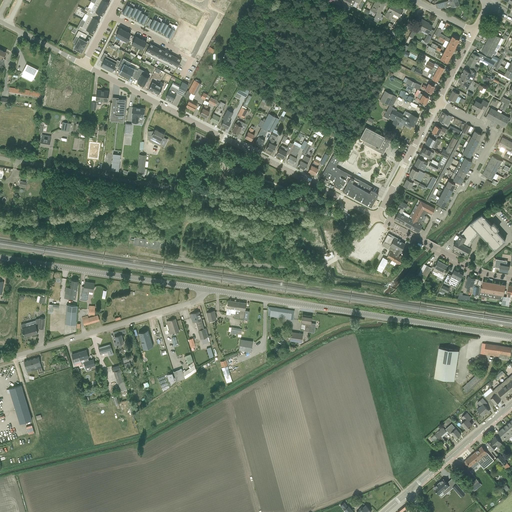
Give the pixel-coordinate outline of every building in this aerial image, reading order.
[(103,0),(96,0),(95,4),(106,9),(109,3),(103,0)] [(178,0),(177,0),(176,3),(175,5),(174,7),(173,9),(180,13),(185,3),(178,0)] [(346,0),(345,3),(343,8),(346,10),(348,5),(349,5),(352,6),(355,0),(359,2),(359,0),(346,0)] [(382,14),(380,13),(386,1),(383,0),(377,0),(376,2),(375,2),(373,5),(371,10),(376,13),(374,18),(378,20),(379,21),(382,14)] [(459,5),(457,0),(450,0),(449,0),(449,1),(440,3),(442,8),(450,6),(451,7),(459,5)] [(192,7),(185,3),(180,13),(187,17),(192,7)] [(106,9),(95,4),(92,9),(89,8),(88,11),(93,14),(94,11),(103,16),(106,9)] [(399,17),(403,10),(391,4),(388,11),(385,16),(391,19),(393,14),(399,17)] [(192,7),(187,17),(194,20),(195,18),(196,17),(197,15),(199,11),(192,7)] [(93,14),(88,11),(86,14),(89,15),(86,21),(97,27),(100,21),(92,17),(93,14)] [(428,33),(430,30),(432,26),(426,23),(427,22),(421,19),(415,31),(419,33),(422,30),(428,33)] [(97,27),(86,21),(82,27),(80,26),(79,29),(84,32),(85,29),(93,33),(97,27)] [(443,35),(440,33),(442,29),(438,27),(434,34),(439,37),(445,40),(449,42),(456,45),(459,40),(452,36),(451,39),(447,37),(443,35)] [(116,35),(121,38),(125,31),(120,28),(116,35)] [(82,52),(87,42),(84,40),(86,35),(79,31),(76,36),(79,38),(74,48),(82,52)] [(125,31),(121,38),(126,41),(130,33),(125,31)] [(490,36),(488,39),(498,44),(501,38),(492,33),(491,33),(492,33),(491,36),(492,36),(491,37),(490,36)] [(132,44),(137,46),(141,39),(136,36),(132,44)] [(141,39),(137,46),(142,49),(146,42),(141,39)] [(486,43),(485,45),(495,50),(498,44),(488,39),(489,39),(488,42),(488,43),(486,43)] [(456,45),(449,42),(446,48),(453,51),(456,45)] [(435,49),(439,51),(441,49),(437,47),(438,46),(432,43),(430,47),(434,48),(435,49)] [(145,53),(151,57),(156,47),(150,44),(145,53)] [(491,56),(495,50),(485,45),(486,46),(484,48),(485,48),(484,49),(483,49),(482,51),(491,56)] [(156,47),(151,57),(157,60),(162,50),(156,47)] [(453,51),(446,48),(443,53),(450,57),(453,51)] [(439,51),(435,49),(434,52),(437,54),(436,57),(447,63),(450,57),(443,53),(439,51)] [(157,60),(163,63),(168,53),(162,50),(157,60)] [(106,68),(111,58),(106,56),(107,54),(104,53),(100,61),(103,62),(101,65),(106,68)] [(174,57),(168,53),(163,63),(169,66),(174,57)] [(487,65),(488,64),(495,67),(497,63),(495,62),(495,61),(491,59),(479,53),(478,55),(473,53),(467,63),(471,65),(469,68),(477,72),(479,68),(474,65),(477,60),(487,65)] [(174,57),(169,66),(176,70),(181,60),(174,57)] [(111,58),(106,68),(112,71),(114,66),(117,67),(120,61),(117,59),(116,61),(111,58)] [(124,76),(129,66),(124,63),(125,61),(122,60),(119,67),(121,68),(119,73),(119,74),(123,76),(124,76)] [(429,69),(440,75),(444,68),(434,63),(434,64),(427,61),(424,66),(425,67),(429,69)] [(37,70),(27,65),(23,73),(33,78),(37,70)] [(134,69),(129,66),(124,76),(129,79),(132,74),(135,75),(137,70),(134,69)] [(144,74),(146,71),(139,68),(134,77),(139,80),(138,82),(144,85),(146,81),(148,82),(150,77),(144,74)] [(464,69),(461,75),(472,81),(474,81),(475,79),(474,77),(477,72),(469,68),(471,69),(469,72),(464,69)] [(429,78),(437,82),(440,75),(429,69),(427,72),(431,74),(429,78)] [(172,76),(167,73),(163,80),(168,83),(172,76)] [(470,84),(472,81),(461,75),(458,81),(462,83),(460,85),(468,89),(470,84)] [(413,87),(416,83),(405,77),(403,81),(405,83),(413,87)] [(189,101),(186,106),(193,111),(197,104),(194,102),(194,101),(192,101),(193,100),(189,99),(189,98),(189,96),(191,93),(195,95),(201,84),(194,80),(188,91),(187,91),(184,96),(189,99),(188,100),(189,101)] [(149,89),(159,94),(162,87),(164,84),(161,82),(159,85),(152,82),(149,89)] [(165,96),(173,100),(178,89),(171,85),(173,82),(165,96)] [(179,88),(185,91),(188,85),(182,82),(179,88)] [(421,88),(431,93),(434,86),(428,83),(427,87),(423,85),(421,88)] [(236,92),(245,97),(250,89),(240,85),(236,92)] [(7,91),(9,91),(8,94),(41,99),(42,92),(9,87),(8,87),(7,91)] [(107,101),(108,91),(97,90),(96,102),(92,102),(91,109),(95,109),(96,105),(101,105),(102,101),(107,101)] [(403,90),(402,91),(401,90),(398,95),(412,102),(414,98),(409,96),(407,95),(405,94),(406,92),(403,90)] [(459,94),(453,91),(449,98),(455,102),(459,94)] [(425,104),(428,98),(419,93),(416,99),(419,101),(425,104)] [(391,98),(383,94),(380,101),(387,105),(391,98)] [(215,106),(218,101),(211,97),(208,102),(209,102),(215,106)] [(476,100),(473,107),(477,109),(475,111),(479,113),(482,108),(485,110),(489,103),(483,100),(481,103),(476,100)] [(111,104),(110,121),(116,122),(116,116),(124,117),(125,101),(118,101),(116,101),(115,105),(111,104)] [(210,119),(217,123),(223,110),(223,109),(225,104),(220,101),(217,107),(217,106),(210,119)] [(203,108),(200,114),(206,117),(209,111),(206,110),(208,106),(207,106),(205,104),(203,108)] [(403,115),(393,110),(394,108),(389,105),(386,112),(383,117),(388,119),(389,117),(399,122),(403,115)] [(144,109),(132,108),(131,117),(132,117),(132,123),(138,124),(138,117),(143,118),(144,109)] [(238,114),(244,118),(248,111),(241,108),(238,114)] [(492,120),(497,111),(491,108),(486,117),(487,117),(489,118),(489,117),(490,118),(490,119),(492,120)] [(230,122),(228,121),(232,113),(227,110),(223,119),(224,119),(221,125),(227,128),(230,122)] [(496,122),(498,124),(503,114),(497,111),(492,120),(492,121),(493,120),(495,121),(497,121),(496,122)] [(444,123),(448,115),(442,112),(438,120),(444,123)] [(275,126),(279,119),(269,113),(265,119),(261,127),(261,128),(257,136),(259,136),(255,143),(261,146),(265,139),(263,138),(267,130),(270,132),(271,131),(272,132),(274,128),(275,126)] [(409,118),(403,115),(399,122),(405,125),(406,123),(413,126),(418,118),(411,114),(409,118)] [(510,118),(503,114),(498,124),(499,124),(499,123),(501,125),(502,124),(503,124),(502,126),(505,127),(510,118)] [(232,131),(238,134),(244,123),(238,120),(236,123),(235,123),(233,127),(234,127),(232,131)] [(253,129),(254,127),(251,125),(250,128),(250,127),(245,137),(251,141),(254,135),(251,133),(253,129)] [(317,125),(313,132),(322,137),(326,130),(317,125)] [(441,126),(441,128),(435,125),(432,132),(438,135),(439,132),(442,134),(443,132),(447,134),(448,130),(441,126)] [(448,130),(459,135),(461,131),(460,131),(453,127),(450,125),(448,130)] [(385,132),(383,136),(366,127),(360,138),(365,140),(363,144),(383,154),(392,136),(385,132)] [(161,133),(157,130),(155,130),(154,131),(148,131),(148,135),(152,135),(152,136),(161,141),(164,134),(163,134),(164,133),(161,132),(161,133)] [(481,134),(474,131),(472,136),(478,140),(481,134)] [(272,144),(277,134),(272,132),(271,135),(269,139),(270,140),(266,149),(272,152),(276,146),(272,144)] [(40,146),(49,147),(50,142),(51,136),(42,134),(41,141),(41,140),(40,146)] [(436,138),(435,140),(429,136),(425,143),(432,147),(432,146),(436,148),(438,145),(441,141),(436,138)] [(478,140),(472,136),(469,142),(475,146),(478,140)] [(453,147),(456,141),(457,139),(452,137),(448,145),(453,147)] [(505,149),(509,141),(503,137),(498,145),(505,149)] [(283,158),(286,152),(288,153),(293,144),(290,142),(287,148),(281,145),(280,148),(277,154),(283,158)] [(475,146),(469,142),(466,148),(473,151),(475,146)] [(306,155),(311,145),(307,143),(302,153),(306,155)] [(290,155),(287,160),(294,163),(297,158),(295,157),(300,147),(294,144),(289,154),(290,155)] [(88,147),(87,159),(97,160),(98,148),(88,147)] [(420,153),(421,154),(425,156),(430,159),(433,153),(430,152),(430,151),(427,150),(428,149),(425,148),(424,148),(423,147),(420,153)] [(473,151),(466,148),(463,153),(470,157),(473,151)] [(448,157),(450,153),(443,149),(440,153),(448,157)] [(119,171),(120,155),(113,154),(111,170),(119,171)] [(298,165),(305,169),(310,158),(304,155),(301,161),(300,160),(298,165)] [(378,193),(371,189),(370,190),(366,188),(368,184),(367,184),(367,185),(363,182),(361,181),(355,178),(355,177),(351,175),(351,176),(340,170),(340,169),(336,167),(340,159),(333,155),(322,175),(336,182),(333,186),(334,186),(343,191),(342,191),(343,191),(370,206),(371,206),(378,193)] [(442,168),(447,158),(443,155),(437,165),(442,168)] [(315,167),(317,164),(318,165),(320,161),(321,158),(317,156),(315,158),(308,171),(315,175),(318,168),(315,167)] [(489,162),(499,167),(502,161),(493,156),(492,156),(493,156),(492,159),(492,160),(491,159),(489,162)] [(423,160),(418,158),(414,165),(420,167),(422,164),(426,166),(427,163),(423,161),(423,160)] [(469,167),(472,161),(465,158),(462,163),(459,162),(469,167)] [(459,162),(456,167),(466,172),(469,167),(459,162)] [(487,166),(486,168),(495,173),(499,167),(489,162),(490,162),(489,165),(489,166),(487,166)] [(463,178),(466,172),(456,167),(453,173),(456,174),(463,178)] [(418,171),(412,168),(409,175),(418,179),(421,173),(418,171)] [(492,180),(495,173),(486,168),(487,169),(485,171),(486,171),(485,172),(484,172),(483,174),(492,180)] [(34,177),(35,173),(21,170),(19,178),(27,180),(28,176),(31,177),(31,176),(34,177)] [(453,180),(460,183),(463,178),(456,174),(453,180)] [(413,182),(407,179),(403,186),(413,191),(414,187),(411,185),(413,182)] [(448,181),(445,186),(452,190),(455,184),(448,181)] [(449,195),(452,190),(445,186),(442,192),(449,195)] [(440,197),(446,201),(449,195),(442,192),(440,197)] [(443,206),(446,201),(440,197),(437,203),(443,206)] [(401,201),(398,206),(401,208),(394,219),(404,224),(408,218),(401,214),(407,204),(401,201)] [(418,232),(422,225),(423,222),(420,220),(424,214),(422,213),(424,210),(428,212),(428,213),(431,214),(434,208),(421,201),(417,208),(411,219),(415,221),(411,228),(412,229),(413,229),(416,231),(417,231),(418,232)] [(408,218),(404,224),(406,225),(407,226),(409,227),(411,228),(415,221),(411,219),(417,208),(414,207),(408,218)] [(471,223),(479,232),(495,249),(505,240),(497,230),(499,228),(494,223),(492,225),(482,215),(481,215),(479,216),(478,218),(476,219),(474,220),(473,221),(471,223)] [(463,233),(461,234),(461,235),(460,235),(457,241),(456,240),(453,247),(467,254),(471,248),(468,247),(470,244),(471,242),(472,241),(473,239),(474,237),(475,236),(476,235),(478,233),(479,232),(471,223),(469,225),(468,226),(466,228),(465,230),(464,231),(463,233)] [(398,255),(405,244),(394,238),(387,235),(386,237),(384,235),(382,238),(385,239),(382,245),(391,251),(393,251),(392,252),(395,253),(394,254),(390,251),(387,257),(400,264),(403,259),(404,257),(400,255),(400,256),(398,255)] [(158,247),(159,241),(135,237),(134,243),(158,247)] [(388,260),(383,257),(378,266),(383,269),(388,260)] [(432,272),(439,276),(444,278),(447,273),(444,271),(448,265),(438,260),(432,272)] [(499,271),(508,272),(509,265),(507,264),(507,260),(502,260),(502,263),(501,263),(499,271)] [(422,276),(426,279),(431,267),(427,265),(422,276)] [(460,280),(464,273),(455,269),(451,275),(452,276),(449,280),(456,284),(458,279),(460,280)] [(481,287),(482,281),(476,278),(475,278),(469,275),(465,287),(469,289),(471,285),(472,286),(474,286),(473,294),(479,295),(480,287),(481,287)] [(71,280),(70,288),(65,287),(64,293),(73,294),(74,288),(77,289),(78,281),(71,280)] [(480,287),(479,295),(479,296),(503,299),(503,300),(503,296),(506,285),(483,281),(482,287),(481,287),(480,287)] [(93,292),(94,283),(85,282),(83,290),(81,290),(81,294),(88,295),(89,293),(88,293),(88,291),(93,292)] [(511,285),(509,285),(507,297),(503,296),(503,300),(503,299),(502,305),(509,306),(509,304),(510,300),(510,299),(511,294),(511,285)] [(236,309),(237,302),(228,300),(226,314),(230,314),(231,308),(236,309)] [(243,319),(246,303),(237,302),(236,309),(234,317),(238,318),(243,319)] [(76,325),(77,306),(67,305),(65,324),(76,325)] [(208,342),(207,337),(208,337),(206,328),(204,329),(201,320),(199,311),(190,314),(192,323),(196,322),(198,330),(200,339),(202,344),(204,344),(207,343),(208,342)] [(214,318),(216,318),(214,311),(206,313),(208,320),(208,319),(209,321),(215,320),(214,318)] [(301,322),(305,323),(304,330),(305,331),(309,331),(314,332),(315,324),(311,323),(312,316),(302,314),(301,322)] [(87,316),(82,317),(84,325),(99,320),(98,315),(88,317),(87,316)] [(40,318),(36,319),(35,321),(36,324),(35,325),(35,324),(27,327),(26,323),(21,325),(22,328),(25,337),(38,333),(36,328),(39,328),(43,329),(44,318),(40,318)] [(179,331),(178,327),(175,319),(166,321),(169,330),(170,334),(179,331)] [(241,337),(241,335),(242,329),(231,327),(231,330),(230,334),(233,335),(233,334),(239,334),(238,337),(241,337)] [(148,329),(138,332),(143,348),(142,345),(151,342),(152,345),(153,345),(148,329)] [(303,333),(291,331),(289,341),(302,342),(303,333)] [(124,343),(121,335),(115,337),(116,342),(114,342),(115,346),(124,343)] [(253,341),(240,340),(239,350),(251,352),(253,341)] [(510,355),(511,347),(482,343),(481,353),(499,356),(499,358),(507,359),(508,355),(510,355)] [(109,344),(98,348),(100,354),(107,352),(109,355),(112,354),(109,344)] [(439,347),(434,377),(454,380),(459,350),(439,347)] [(88,357),(86,350),(72,354),(75,364),(80,362),(81,364),(84,363),(86,371),(90,370),(89,367),(95,365),(93,359),(88,361),(87,358),(88,357)] [(41,364),(38,357),(24,362),(27,372),(42,368),(41,364)] [(220,362),(222,367),(222,368),(222,370),(224,376),(230,374),(226,360),(220,362)] [(196,371),(194,364),(183,373),(181,368),(173,371),(177,381),(185,378),(196,371)] [(502,371),(495,377),(497,379),(504,373),(502,371)] [(462,387),(467,392),(482,378),(477,373),(462,387)] [(501,384),(509,393),(511,390),(511,382),(508,378),(501,384)] [(127,389),(124,381),(118,383),(120,391),(127,389)] [(493,390),(496,394),(498,392),(503,398),(509,393),(501,384),(493,390)] [(16,412),(17,412),(18,415),(17,416),(18,416),(19,419),(20,424),(32,420),(27,404),(21,385),(9,389),(15,408),(21,406),(22,410),(16,412)] [(483,393),(484,396),(492,390),(491,387),(483,393)] [(501,400),(496,394),(493,390),(485,397),(492,405),(495,403),(496,404),(501,400)] [(483,415),(489,410),(485,405),(487,403),(483,398),(478,402),(481,406),(478,409),(483,415)] [(461,423),(467,429),(472,424),(469,420),(472,418),(467,413),(462,417),(464,420),(461,423)] [(452,433),(456,438),(461,434),(456,428),(452,424),(446,429),(450,434),(452,433)] [(506,441),(511,435),(511,434),(505,426),(498,432),(506,441)] [(431,438),(434,442),(446,432),(443,427),(440,429),(440,430),(434,435),(431,438)] [(498,448),(502,444),(496,438),(493,441),(491,439),(489,440),(488,440),(487,441),(487,442),(486,442),(492,450),(497,446),(498,448)] [(482,446),(472,455),(482,466),(479,463),(484,459),(482,457),(487,452),(482,446)] [(473,474),(482,466),(472,455),(463,463),(470,471),(473,474)] [(507,463),(500,455),(496,458),(503,466),(507,463)] [(469,485),(473,490),(474,492),(482,485),(476,479),(469,485)] [(442,480),(433,489),(433,490),(435,492),(440,498),(450,489),(442,480)] [(461,491),(456,484),(452,488),(458,495),(461,491)]
